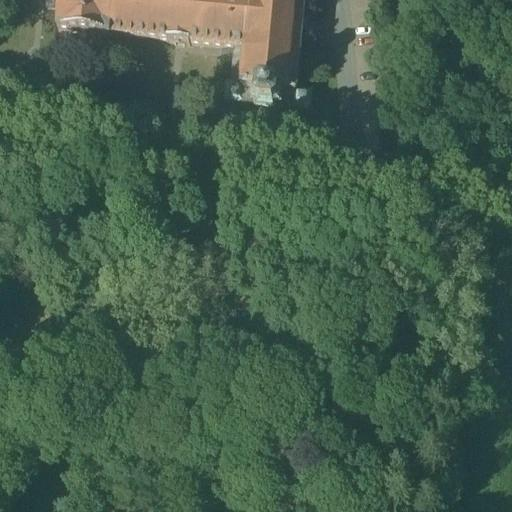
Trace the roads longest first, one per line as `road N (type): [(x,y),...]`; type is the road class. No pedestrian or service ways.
road 1 (track): [(167,168),(150,417),(0,403)]
road 2 (tertiary): [(0,152),(355,186)]
road 3 (track): [(364,511),(376,449),(419,337),(393,250)]
road 4 (track): [(150,417),(386,429)]
road 5 (track): [(393,250),(163,228)]
road 6 (residential): [(355,186),(336,0)]
road 7 (track): [(163,228),(0,214)]
road 8 (tertiary): [(355,186),(511,201)]
road 9 (track): [(307,362),(294,511)]
